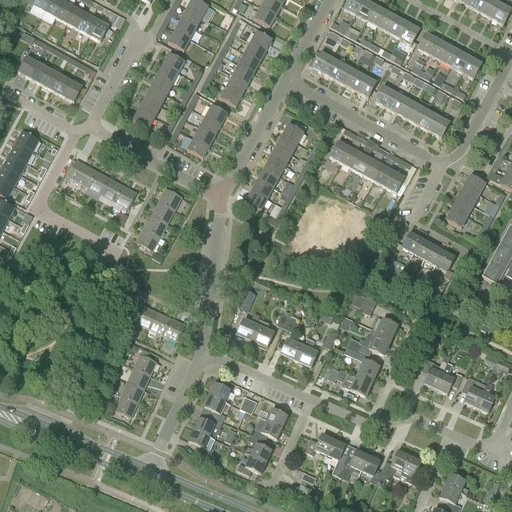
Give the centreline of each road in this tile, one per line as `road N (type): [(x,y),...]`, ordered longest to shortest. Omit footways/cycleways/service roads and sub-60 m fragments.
road 1 (residential): [(78,133),(37,208),(118,253)]
road 2 (residential): [(441,165),(286,81)]
road 3 (secondary): [(149,469),(0,408)]
road 4 (residential): [(220,198),(89,129),(78,133)]
road 5 (secondary): [(0,419),(144,479)]
road 6 (residential): [(200,352),(220,198)]
road 7 (residential): [(311,400),(370,426),(415,421),(447,434)]
road 8 (residential): [(220,198),(286,81)]
road 9 (residential): [(149,469),(200,352)]
road 10 (residential): [(200,352),(311,400)]
